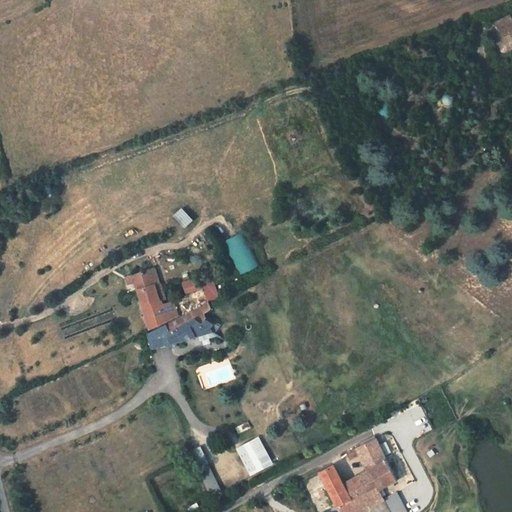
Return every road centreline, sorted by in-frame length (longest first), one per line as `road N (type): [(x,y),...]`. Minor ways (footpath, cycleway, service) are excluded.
road 1 (track): [(0,327),(55,310),(147,251),(167,247),(216,260)]
road 2 (track): [(213,511),(393,417)]
road 3 (track): [(0,462),(111,418),(162,365)]
